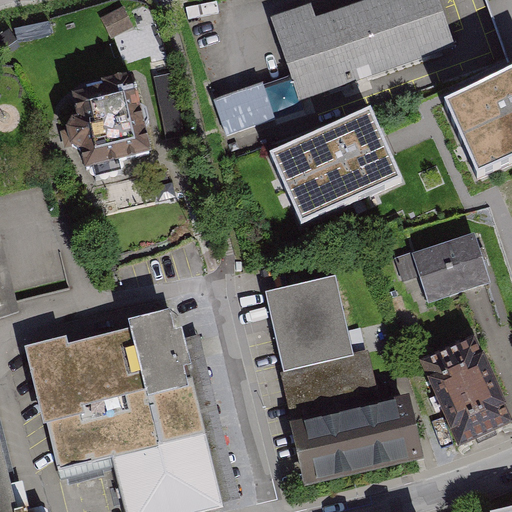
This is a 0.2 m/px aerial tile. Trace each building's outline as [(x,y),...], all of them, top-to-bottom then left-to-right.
[(310,12),(276,23),(300,99),(451,47),(435,0),(388,0),(315,26),(310,12)] [(109,49),(125,40),(118,27),(102,36),(109,49)] [(479,179),(511,164),(511,69),(445,98),(479,179)] [(82,153),(87,171),(149,156),(143,131),(145,131),(149,124),(146,112),(139,109),(132,80),(104,87),(105,93),(81,98),(76,106),(79,122),(73,124),(68,132),(70,140),(72,148),(82,153)] [(207,109),(221,154),(270,137),(256,93),(207,109)] [(265,185),(296,253),(396,208),(365,140),(265,185)] [(0,240),(0,319),(18,313),(0,240)] [(424,319),(485,300),(470,251),(409,270),(424,319)] [(305,496),(424,470),(409,411),(389,416),(388,410),(385,411),(382,400),(372,403),(364,360),(355,362),(337,280),(266,294),(285,376),(282,377),(295,433),(291,435),(305,496)] [(171,337),(165,317),(124,328),(125,334),(65,349),(63,343),(22,353),(54,479),(108,464),(119,511),(219,511),(178,335),(171,337)] [(462,450),(511,428),(474,341),(425,363),(462,450)] [(16,511),(0,444),(0,511),(26,511),(27,511),(22,511),(16,511)]
